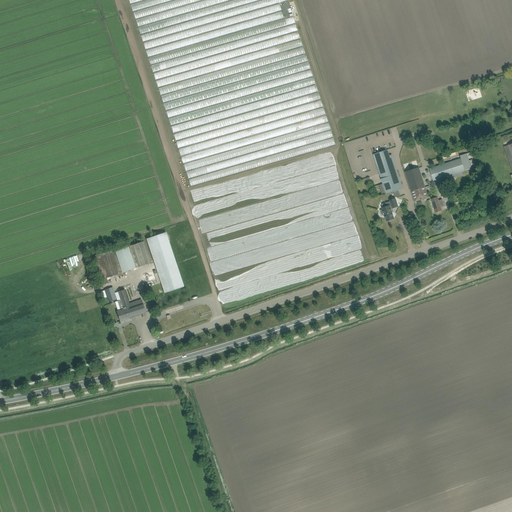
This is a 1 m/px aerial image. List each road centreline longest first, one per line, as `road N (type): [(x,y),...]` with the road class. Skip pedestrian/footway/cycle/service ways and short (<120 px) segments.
road 1 (primary): [(116,376),(363,300),(511,234)]
road 2 (unclassified): [(511,216),(118,356)]
road 3 (track): [(215,293),(117,0)]
